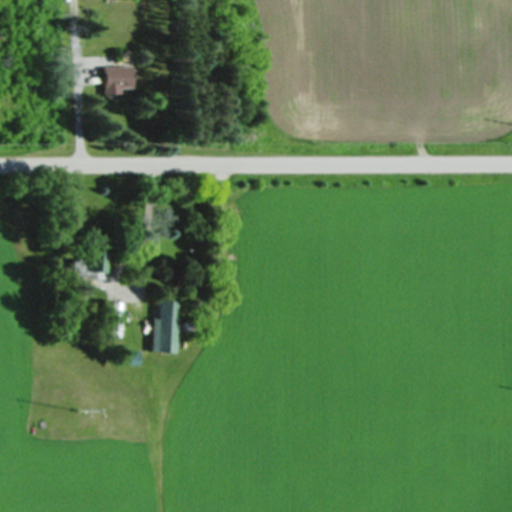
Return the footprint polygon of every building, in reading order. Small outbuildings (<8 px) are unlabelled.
[(101,95),(131,94),(130,66),(101,66),(101,95)] [(69,273),(103,275),(104,251),(82,250),(82,259),(70,258),(69,273)] [(172,353),(175,301),(155,300),(154,318),(150,318),(148,352),(172,353)] [(107,337),(121,338),(122,301),(107,301),(107,337)] [(137,350),(118,349),(118,365),(136,365),(137,350)]
